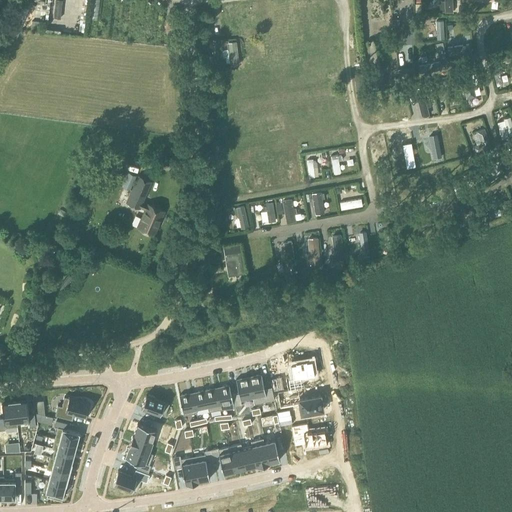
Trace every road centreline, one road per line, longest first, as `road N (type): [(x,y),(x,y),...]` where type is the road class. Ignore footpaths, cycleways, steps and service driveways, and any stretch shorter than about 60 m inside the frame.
road 1 (track): [(0,364),(127,343),(165,323),(194,182),(189,0)]
road 2 (residential): [(128,379),(317,342),(341,442)]
road 3 (residential): [(84,509),(322,462),(337,456),(341,442)]
road 4 (residential): [(128,379),(84,509)]
road 5 (residential): [(0,387),(128,379)]
